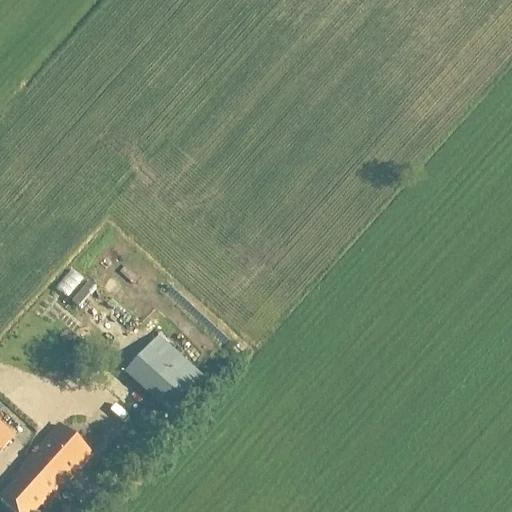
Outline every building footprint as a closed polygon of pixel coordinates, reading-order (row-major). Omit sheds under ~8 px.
[(87,293),(136,333),(155,309),(106,269),(87,293)] [(199,381),(155,341),(123,376),(167,416),(199,381)] [(0,448),(12,434),(0,424),(0,448)] [(26,462),(60,492),(90,459),(56,428),(26,462)] [(42,511),(60,492),(26,462),(9,481),(12,485),(0,498),(0,506),(6,511),(34,511),(38,508),(42,511)]
